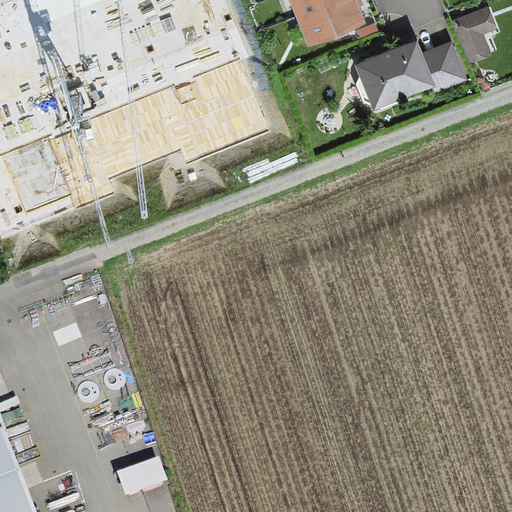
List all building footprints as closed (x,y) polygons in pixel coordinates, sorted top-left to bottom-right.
[(0,0),(0,58),(153,0),(0,0)] [(296,0),(301,11),(328,0),(296,0)] [(359,0),(328,0),(301,11),(311,36),(365,14),(359,0)] [(496,24),(489,6),(454,19),(469,60),(490,52),(482,30),(496,24)] [(356,57),(375,103),(427,82),(431,93),(469,77),(452,36),(425,46),(419,31),(356,57)] [(271,133),(242,56),(0,147),(29,225),(271,133)] [(0,366),(0,511),(37,511),(0,417),(0,375),(2,372),(0,366)] [(128,495),(170,486),(165,465),(123,474),(128,495)]
